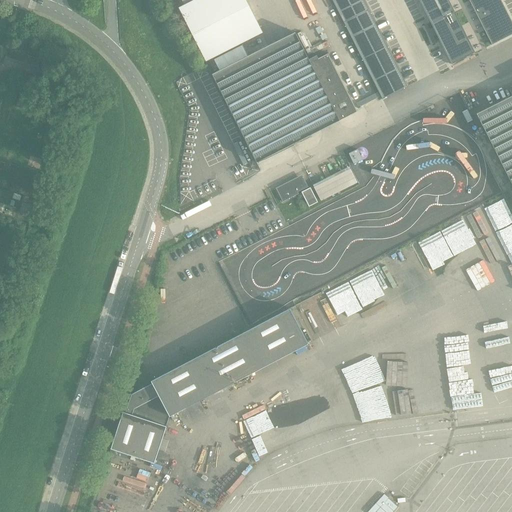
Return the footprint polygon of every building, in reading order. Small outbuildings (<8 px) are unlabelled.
[(195,0),(179,8),(178,8),(205,61),(206,62),(263,33),(245,0),(195,0)] [(332,0),(382,100),(408,87),(363,0),(332,0)] [(418,0),(433,28),(428,30),(432,37),(437,36),(451,64),(474,53),(447,0),(418,0)] [(470,0),(486,31),(492,44),(511,34),(511,23),(500,0),(470,0)] [(357,112),(328,55),(328,54),(318,59),(316,56),(309,60),(296,35),(214,76),(257,162),(357,112)] [(40,60),(9,50),(4,65),(35,75),(36,72),(39,73),(42,64),(39,63),(40,60)] [(20,92),(17,103),(28,107),(30,101),(33,102),(34,96),(20,92)] [(511,96),(477,114),(511,184),(511,96)] [(350,166),(313,186),(320,202),(357,182),(350,166)] [(287,184),(276,189),(283,202),(298,194),(297,192),(307,187),(303,180),(288,187),(287,184)] [(318,203),(310,188),(301,193),(309,207),(318,203)] [(30,205),(32,199),(24,197),(22,203),(30,205)] [(151,381),(152,384),(131,395),(125,413),(123,412),(111,449),(154,463),(156,459),(155,459),(164,430),(165,430),(167,426),(160,424),(165,408),(170,416),(308,344),(290,309),(218,346),(217,348),(215,348),(151,381)] [(427,317),(379,339),(407,400),(416,401),(417,401),(415,395),(415,393),(412,387),(414,379),(410,372),(406,371),(403,364),(405,355),(414,351),(415,353),(423,355),(420,369),(427,370),(430,369),(433,355),(430,348),(424,347),(434,343),(435,334),(427,317)] [(360,364),(305,385),(314,409),(326,408),(333,427),(339,427),(337,419),(336,416),(340,415),(338,410),(340,410),(340,400),(346,397),(351,397),(358,394),(358,404),(352,405),(345,408),(360,407),(356,408),(357,415),(366,415),(367,414),(368,414),(378,410),(378,408),(360,364)] [(123,486),(114,511),(158,511),(163,498),(167,500),(173,483),(126,469),(122,479),(148,487),(146,493),(123,486)]
